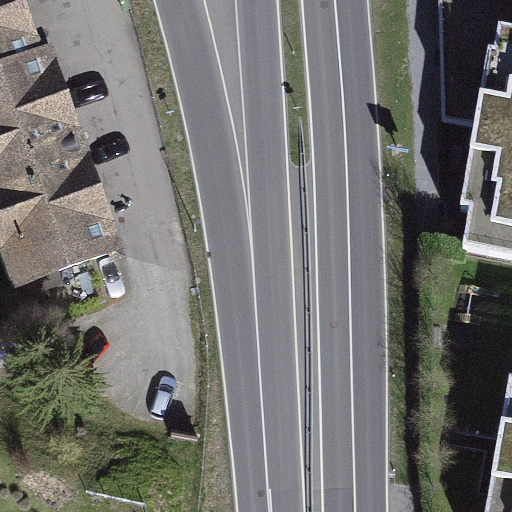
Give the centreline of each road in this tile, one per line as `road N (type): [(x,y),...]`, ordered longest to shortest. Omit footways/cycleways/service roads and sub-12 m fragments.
road 1 (primary): [(355,511),(335,0)]
road 2 (residential): [(102,0),(157,233),(178,395)]
road 3 (secondary): [(179,0),(219,177),(253,273)]
road 4 (primary): [(257,0),(265,155),(253,273)]
road 5 (primary): [(253,273),(268,511)]
